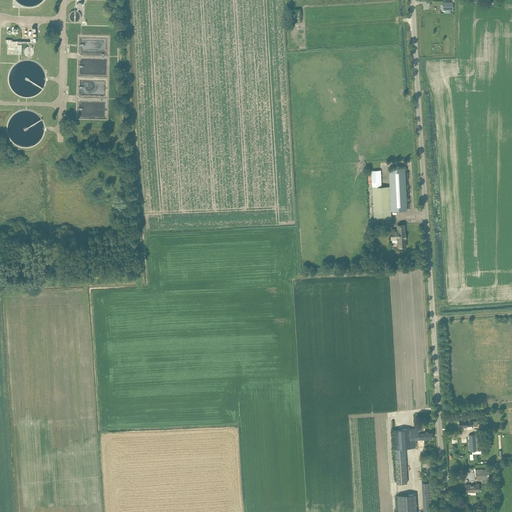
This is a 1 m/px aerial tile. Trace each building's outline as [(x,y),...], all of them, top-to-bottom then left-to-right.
[(7,43),(7,54),(21,54),(21,43),(27,43),(28,44),(28,46),(27,46),(26,47),(25,48),(24,48),(24,49),(24,50),(23,51),(23,52),(24,53),(24,54),(25,55),(25,56),(26,56),(27,56),(28,57),(29,57),(30,57),(31,56),(32,56),(32,55),(33,54),(34,53),(34,52),(34,50),(33,49),(33,48),(32,48),(31,47),(30,47),(30,46),(30,45),(31,44),(31,42),(31,43),(35,43),(36,33),(35,33),(35,28),(31,28),(31,34),(30,34),(30,41),(11,41),(11,39),(5,39),(5,43),(7,43)] [(103,57),(103,51),(83,51),(83,46),(80,46),(79,56),(103,57)] [(407,209),(405,167),(389,168),(390,186),(373,187),(374,219),(391,218),(391,210),(407,209)] [(372,171),(368,171),(368,183),(372,183),(381,182),(380,170),(372,171)] [(404,225),(399,225),(397,225),(398,230),(391,230),(392,239),(392,242),(399,242),(400,247),(405,247),(405,246),(405,238),(404,238),(404,234),(405,234),(404,225)] [(419,428),(414,428),(393,430),(395,449),(394,449),(395,464),(406,463),(405,448),(411,448),(410,440),(433,438),(432,432),(419,433),(419,428)] [(476,434),(474,434),(469,435),(470,451),(477,451),(476,434)] [(475,479),(489,479),(489,469),(475,469),(475,479)] [(423,482),(424,509),(433,508),(431,482),(423,482)] [(479,484),(471,484),(466,485),(466,492),(471,492),(471,495),(476,494),(476,491),(479,491),(479,484)] [(416,511),(416,494),(397,495),(398,511),(416,511)]
